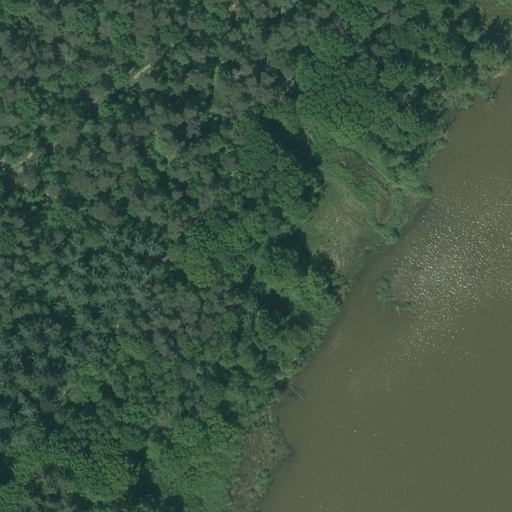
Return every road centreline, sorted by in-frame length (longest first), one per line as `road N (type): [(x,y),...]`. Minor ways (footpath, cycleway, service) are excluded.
road 1 (track): [(169,251),(353,0)]
road 2 (track): [(0,491),(169,251)]
road 3 (track): [(234,0),(71,131),(0,173)]
road 4 (track): [(169,251),(0,173)]
